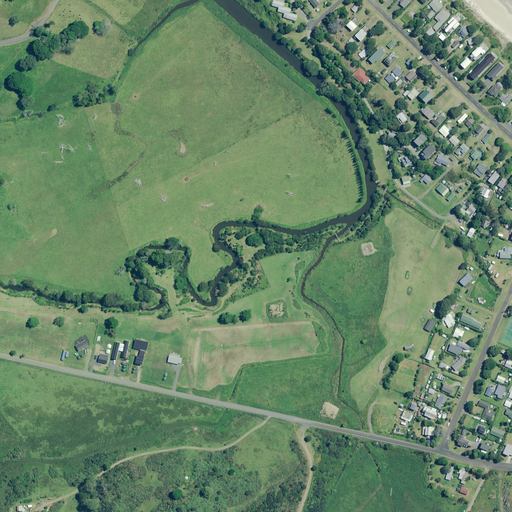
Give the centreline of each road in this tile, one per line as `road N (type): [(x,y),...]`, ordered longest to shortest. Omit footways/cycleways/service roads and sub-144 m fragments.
road 1 (residential): [(440,451),(0,355)]
road 2 (tertiary): [(511,135),(370,0)]
road 3 (residential): [(440,451),(511,286)]
